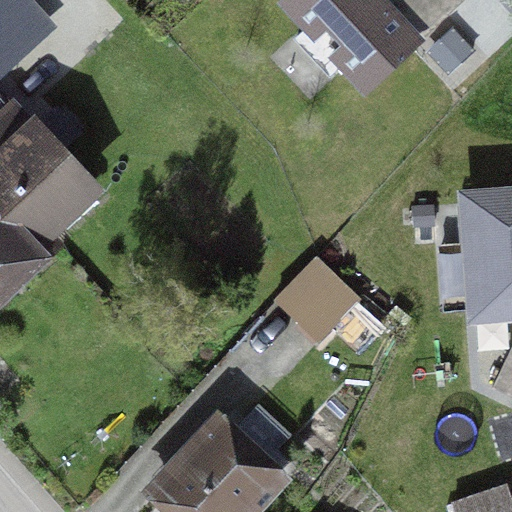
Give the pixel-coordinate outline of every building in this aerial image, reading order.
[(329,77),(344,64),(367,88),(460,0),(285,0),(308,25),(293,39),(329,77)] [(0,160),(39,124),(17,101),(4,114),(0,109),(0,160)] [(39,124),(0,160),(0,282),(100,191),(39,124)] [(511,345),(491,388),(511,397),(511,195),(466,199),(475,315),(511,311),(511,345)] [(278,297),(319,347),(366,304),(321,258),(278,297)] [(157,484),(183,511),(276,511),(299,485),(234,408),(157,484)] [(452,511),(510,511),(505,492),(452,509),(452,511)]
